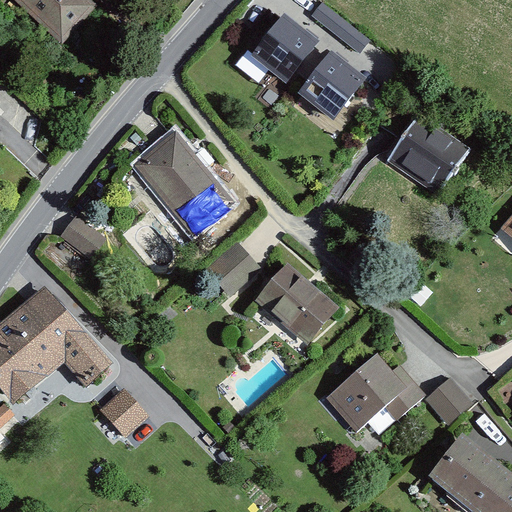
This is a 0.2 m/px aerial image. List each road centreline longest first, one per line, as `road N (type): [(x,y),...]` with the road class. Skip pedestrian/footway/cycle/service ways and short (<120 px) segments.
road 1 (residential): [(483,397),(301,231),(160,73)]
road 2 (tertiary): [(160,73),(59,190),(0,274)]
